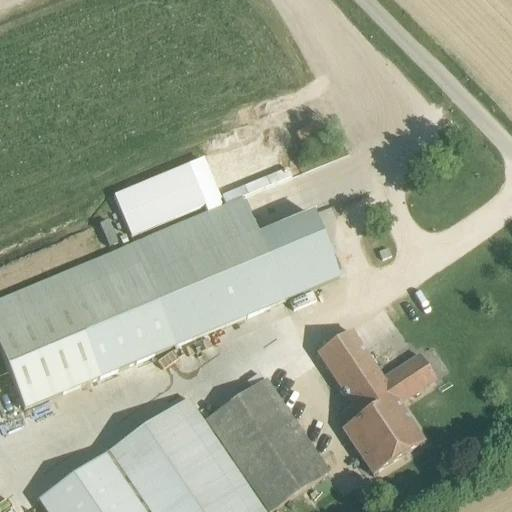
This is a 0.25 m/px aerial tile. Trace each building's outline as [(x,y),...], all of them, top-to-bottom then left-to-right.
[(131,244),(221,205),(212,182),(202,159),(111,198),(114,205),(116,210),(119,215),(121,220),(131,244)] [(0,357),(24,414),(340,281),(313,216),(258,239),(242,202),(0,302),(0,357)] [(351,333),(317,357),(351,406),(338,415),(347,428),(343,431),(373,477),(424,444),(395,400),(398,398),(402,404),(436,381),(418,356),(383,381),(368,360),(351,333)] [(245,391),(266,377),(261,368),(240,382),(245,391)] [(189,401),(108,455),(146,511),(272,511),(329,474),(266,381),(204,423),(189,401)] [(142,511),(104,455),(36,500),(44,511),(142,511)]
